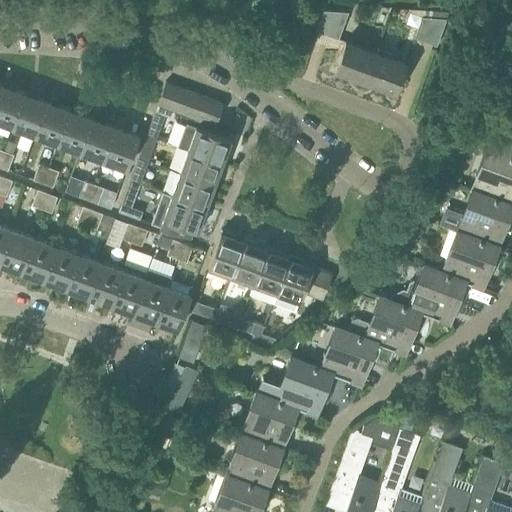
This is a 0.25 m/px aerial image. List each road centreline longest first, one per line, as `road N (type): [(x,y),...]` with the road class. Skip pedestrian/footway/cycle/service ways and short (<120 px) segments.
road 1 (residential): [(307,511),(339,424),(487,325),(511,284)]
road 2 (residential): [(215,60),(370,184),(389,185),(414,155),(416,140),(402,124)]
road 3 (residential): [(0,19),(121,32),(215,60)]
road 4 (residential): [(402,124),(215,60)]
road 5 (residential): [(0,306),(174,357)]
